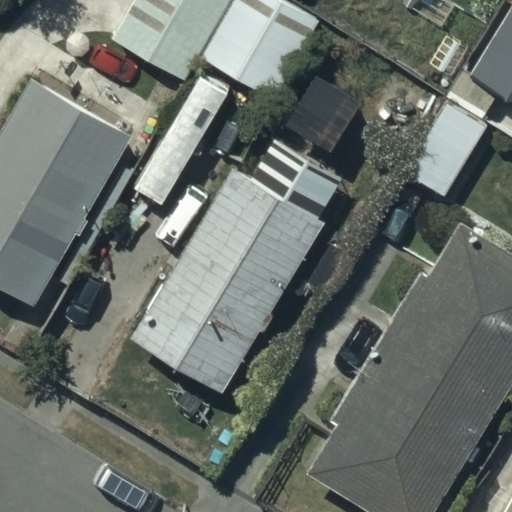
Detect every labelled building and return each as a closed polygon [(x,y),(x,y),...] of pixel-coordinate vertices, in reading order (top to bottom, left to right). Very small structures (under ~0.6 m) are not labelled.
[(134,0),(114,37),(190,78),(202,56),(276,97),(319,18),(285,0),(134,0)] [(511,8),(470,72),(511,99),(511,8)] [(132,130),(33,73),(0,130),(0,280),(33,299),(49,271),(70,284),(133,175),(113,163),(132,130)] [(487,122),(448,98),(404,167),(443,191),(487,122)] [(252,177),(233,165),(133,334),(223,388),(323,220),(316,216),(339,178),(274,139),(252,177)] [(382,511),(432,511),(511,377),(511,250),(460,220),(429,273),(421,268),(333,417),(340,421),(311,470),(382,511)]
